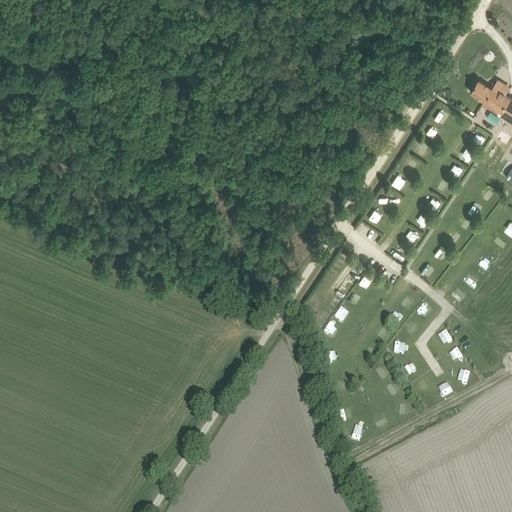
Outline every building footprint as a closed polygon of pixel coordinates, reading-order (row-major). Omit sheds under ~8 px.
[(474,94),(484,100),(483,102),(511,120),(511,97),(509,96),(493,86),(492,87),(478,79),(470,91),(474,94)] [(438,110),(434,119),(448,125),(452,116),(438,110)] [(430,125),(425,133),(438,140),(442,132),(430,125)] [(419,141),(414,149),(422,154),(427,146),(419,141)] [(408,158),(403,166),(410,171),(416,163),(408,158)] [(455,163),(450,172),(458,176),(463,167),(455,163)] [(472,204),(467,210),(474,216),(479,210),(472,204)] [(417,221),(424,226),(429,218),(422,213),(417,221)] [(463,216),(457,224),(468,232),(474,225),(463,216)] [(412,241),(417,235),(411,230),(405,236),(412,241)] [(346,299),(354,305),(359,297),(352,292),(346,299)] [(402,304),(410,308),(414,301),(407,297),(402,304)] [(341,307),(335,316),(347,324),(353,315),(341,307)] [(396,311),(390,318),(397,324),(403,317),(396,311)] [(405,330),(414,333),(417,324),(408,321),(405,330)] [(329,325),(325,332),(337,339),(341,332),(329,325)] [(382,328),(378,334),(385,339),(389,333),(382,328)] [(444,345),(452,340),(446,331),(438,336),(444,345)] [(394,352),(410,354),(410,344),(395,343),(394,352)] [(370,346),(365,354),(373,359),(378,351),(370,346)] [(455,362),(462,357),(457,350),(450,355),(455,362)] [(327,362),(335,361),(335,353),(326,354),(327,362)] [(386,362),(378,367),(380,371),(383,369),(387,376),(393,372),(386,362)] [(461,370),(457,380),(466,384),(470,373),(461,370)] [(343,393),(348,386),(341,381),(336,388),(343,393)] [(380,430),(389,426),(385,418),(376,422),(380,430)]
